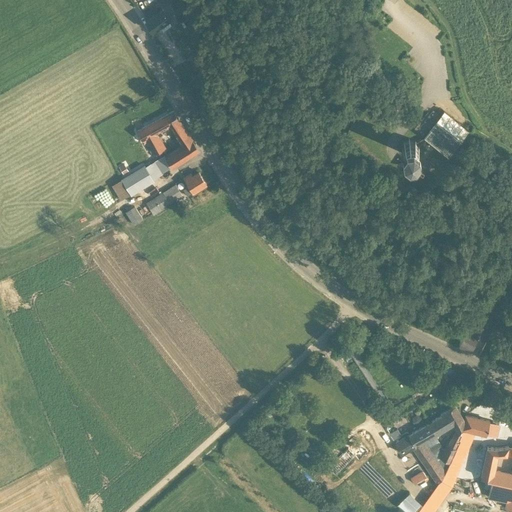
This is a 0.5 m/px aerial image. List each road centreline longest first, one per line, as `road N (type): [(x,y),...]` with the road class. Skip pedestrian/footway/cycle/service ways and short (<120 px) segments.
road 1 (tertiary): [(511,383),(361,309),(292,255),(235,187),(117,0)]
road 2 (track): [(129,511),(353,303)]
